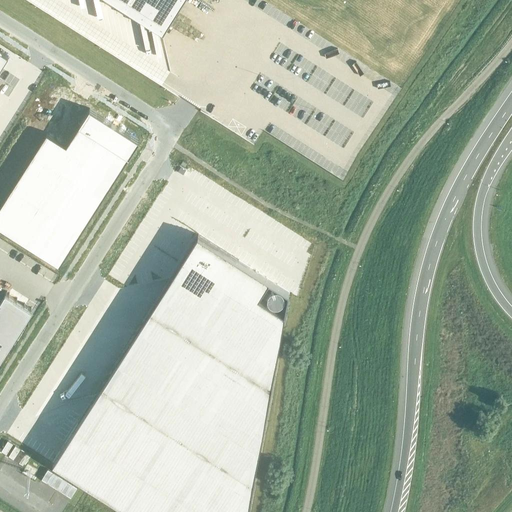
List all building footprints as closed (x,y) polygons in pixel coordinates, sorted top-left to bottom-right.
[(116,0),(164,30),(182,0),(116,0)] [(0,69),(9,56),(0,50),(0,69)] [(47,132),(0,205),(0,226),(60,265),(140,139),(89,107),(66,144),(47,132)] [(95,395),(52,462),(130,511),(248,511),(289,292),(198,234),(171,277),(173,287),(164,289),(166,298),(158,300),(159,308),(151,310),(153,319),(144,321),(146,329),(137,331),(139,340),(131,342),(133,350),(124,352),(126,361),(117,363),(119,371),(111,373),(113,382),(104,384),(106,392),(95,395)] [(0,294),(0,358),(32,308),(6,291),(2,296),(0,294)]
